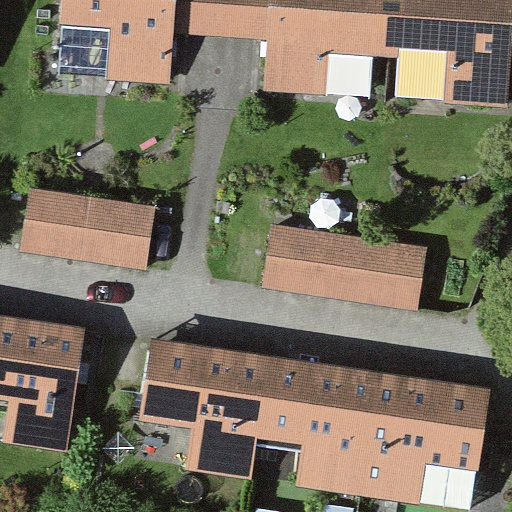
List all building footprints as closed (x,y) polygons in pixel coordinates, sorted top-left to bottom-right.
[(226,0),(64,0),(59,86),(179,94),(183,34),(224,37),(226,0)] [(382,107),(388,0),(226,0),(224,37),(266,40),(262,99),(382,107)] [(511,0),(389,0),(382,107),(502,116),(506,56),(511,56),(511,0)] [(61,200),(29,196),(21,252),(53,257),(61,200)] [(93,205),(61,201),(53,257),(85,261),(93,205)] [(125,209),(93,205),(85,261),(117,266),(125,209)] [(157,214),(125,209),(117,266),(149,270),(157,214)] [(301,234),(270,229),(262,285),(293,290),(301,234)] [(333,238),(302,234),(293,290),(325,294),(333,238)] [(397,247),(333,238),(325,294),(389,303),(397,247)] [(429,251),(397,247),(389,303),(421,308),(429,251)] [(5,445),(67,454),(85,340),(0,326),(0,404),(11,406),(5,445)] [(187,472),(250,482),(255,444),(266,367),(153,350),(142,426),(193,433),(187,472)] [(301,489),(364,498),(381,384),(266,367),(255,444),(307,451),(301,489)] [(364,498),(456,511),(474,511),(492,400),(381,384),(364,498)]
